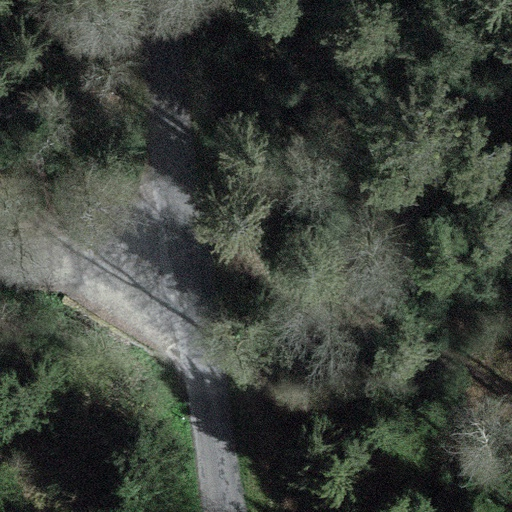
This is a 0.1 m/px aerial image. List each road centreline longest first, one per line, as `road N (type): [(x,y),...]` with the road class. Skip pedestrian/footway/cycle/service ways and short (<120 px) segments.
road 1 (unclassified): [(225,511),(169,125),(159,0)]
road 2 (track): [(186,256),(0,249)]
